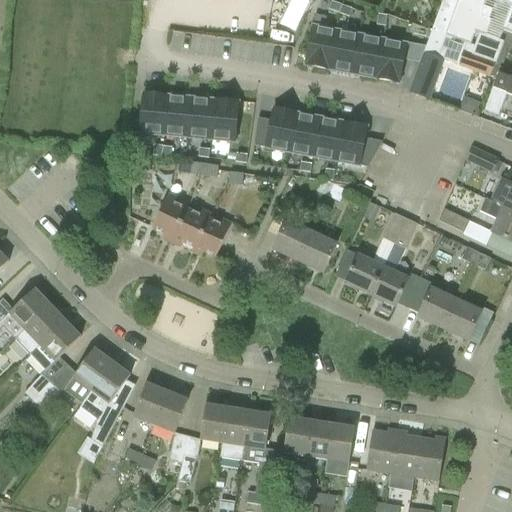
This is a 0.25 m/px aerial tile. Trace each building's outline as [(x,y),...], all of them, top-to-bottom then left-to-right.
[(511,0),(442,0),(431,33),(428,40),(408,94),(428,102),(443,62),(457,67),(457,66),(495,80),(498,75),(511,40),(511,0)] [(338,15),(341,7),(331,3),(328,12),(338,15)] [(352,10),(341,7),(338,15),(349,19),(352,10)] [(378,17),(376,28),(384,30),(387,19),(378,17)] [(335,32),(312,27),(304,67),(328,71),(335,32)] [(428,40),(431,33),(421,29),(419,37),(428,40)] [(359,37),(335,32),(328,71),(351,76),(359,37)] [(282,47),(155,33),(152,55),(279,69),(282,47)] [(382,41),(359,37),(351,76),(375,80),(382,41)] [(406,46),(382,41),(375,80),(398,85),(406,46)] [(498,75),(495,80),(492,90),(505,95),(505,96),(511,98),(511,77),(511,80),(498,75)] [(166,97),(142,95),(139,135),(162,137),(166,97)] [(190,99),(166,97),(162,137),(186,139),(190,99)] [(214,102),(190,99),(186,139),(210,141),(214,102)] [(238,104),(214,102),(210,141),(234,144),(238,104)] [(288,154),(295,115),(272,111),(270,122),(257,120),(252,147),(288,154)] [(311,159),(319,119),(295,115),(288,154),(311,159)] [(343,124),(319,119),(312,159),(335,163),(343,124)] [(55,124),(45,123),(44,131),(55,132),(55,124)] [(364,140),(366,129),(343,124),(335,163),(367,169),(381,144),(364,140)] [(162,159),(163,149),(154,148),(153,158),(161,159),(162,159)] [(172,150),(163,149),(162,159),(171,161),(172,150)] [(471,151),(466,162),(491,174),(492,172),(497,175),(502,165),(497,163),(497,162),(471,150),(471,151)] [(209,152),(199,151),(198,160),(209,160),(209,152)] [(235,164),(246,166),(247,157),(236,156),(235,164)] [(24,185),(35,175),(21,162),(11,172),(24,185)] [(191,164),(189,176),(203,178),(204,166),(191,164)] [(301,164),(299,173),(309,175),(311,166),(301,164)] [(204,166),(203,178),(217,180),(218,167),(204,166)] [(325,171),(324,182),(332,183),(333,172),(325,171)] [(241,188),(243,175),(229,174),(227,187),(241,188)] [(511,184),(500,179),(489,202),(488,203),(511,213),(511,184)] [(316,192),(327,198),(333,186),(321,181),(316,192)] [(415,181),(410,197),(429,204),(435,187),(415,181)] [(333,186),(327,198),(339,203),(344,191),(333,186)] [(129,187),(125,208),(135,210),(139,189),(129,187)] [(151,189),(141,187),(136,207),(147,210),(151,189)] [(167,196),(160,212),(151,230),(164,236),(162,241),(170,245),(186,211),(174,205),(176,200),(167,196)] [(511,213),(488,203),(489,202),(485,200),(478,214),(497,222),(491,235),(511,244),(511,213)] [(186,211),(170,245),(180,249),(182,244),(193,249),(194,250),(207,220),(210,216),(201,212),(199,217),(186,211)] [(468,223),(443,211),(438,223),(463,235),(468,224),(468,223)] [(383,239),(382,240),(394,245),(405,221),(394,216),(383,239)] [(274,218),(265,238),(275,243),(272,251),(297,263),(310,235),(285,223),(274,218)] [(215,260),(231,226),(222,221),(220,226),(207,220),(194,250),(193,249),(191,254),(200,259),(202,254),(215,260)] [(405,221),(394,245),(405,251),(417,226),(405,221)] [(310,235),(297,263),(322,275),(331,257),(336,246),(310,235)] [(394,245),(382,240),(370,265),(357,259),(344,285),(369,297),(394,245)] [(407,311),(421,281),(410,276),(407,282),(393,276),(404,253),(405,251),(394,245),(369,297),(395,309),(396,305),(407,311)] [(466,250),(461,261),(472,267),(478,255),(466,250)] [(478,255),(472,267),(483,272),(489,260),(478,255)] [(442,331),(455,302),(430,290),(432,286),(421,281),(407,311),(418,316),(417,319),(442,331)] [(0,302),(0,327),(2,326),(15,339),(23,332),(49,307),(41,299),(45,295),(37,288),(12,312),(2,301),(0,302)] [(455,302),(442,331),(467,343),(481,314),(455,302)] [(15,339),(15,340),(30,356),(38,347),(68,319),(61,313),(58,316),(49,307),(23,332),(15,339)] [(38,347),(30,356),(45,372),(80,339),(71,330),(74,326),(68,319),(38,347)] [(75,375),(63,392),(80,405),(111,364),(93,351),(81,367),(75,375)] [(111,364),(80,405),(88,411),(87,413),(88,415),(95,420),(96,420),(90,443),(90,444),(100,450),(111,427),(125,403),(114,398),(118,393),(129,377),(111,364)] [(32,404),(49,385),(40,377),(23,396),(32,404)] [(42,411),(58,394),(49,385),(32,404),(42,411)] [(145,385),(138,404),(132,420),(152,429),(166,394),(145,385)] [(166,394),(152,429),(173,437),(168,462),(179,465),(181,458),(187,438),(174,435),(187,402),(166,394)] [(205,402),(199,441),(199,443),(220,447),(226,410),(215,408),(216,403),(205,402)] [(226,410),(220,447),(218,458),(239,461),(248,409),(239,407),(239,412),(226,410)] [(248,409),(239,461),(259,464),(254,494),(267,496),(274,452),(265,451),(270,417),(258,415),(258,410),(248,409)] [(288,420),(285,439),(282,457),(304,460),(310,423),(288,420)] [(310,423),(304,460),(326,464),(332,426),(310,423)] [(332,426),(326,464),(348,467),(354,430),(332,426)] [(365,472),(389,476),(395,436),(371,433),(365,472)] [(395,436),(389,476),(414,479),(420,440),(395,436)] [(420,440),(414,479),(438,483),(444,444),(420,440)] [(127,451),(126,453),(123,461),(136,467),(141,457),(127,451)] [(141,457),(136,467),(150,473),(154,463),(141,457)] [(194,462),(181,458),(179,465),(175,483),(189,486),(194,462)] [(215,479),(214,488),(220,489),(222,480),(215,479)] [(291,493),(275,491),(274,499),(289,502),(291,493)] [(267,496),(254,494),(248,493),(246,505),(265,508),(267,496)] [(305,503),(319,505),(321,496),(306,493),(305,503)] [(321,496),(319,505),(333,508),(335,498),(321,496)] [(219,511),(220,501),(206,500),(205,511),(219,511)] [(383,511),(385,506),(370,503),(369,511),(383,511)]
